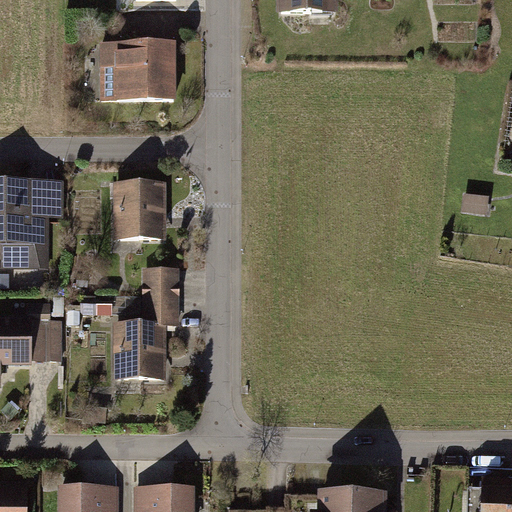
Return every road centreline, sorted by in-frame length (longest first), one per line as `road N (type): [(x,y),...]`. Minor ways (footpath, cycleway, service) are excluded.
road 1 (residential): [(227,140),(223,447)]
road 2 (residential): [(223,447),(511,454)]
road 3 (residential): [(227,140),(0,146)]
road 4 (residential): [(0,444),(223,447)]
road 5 (residential): [(229,0),(227,140)]
